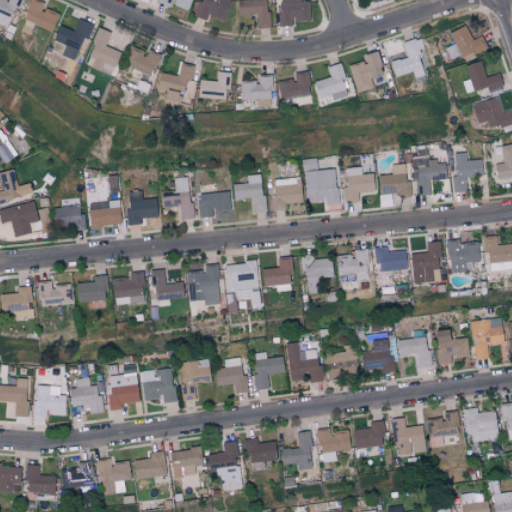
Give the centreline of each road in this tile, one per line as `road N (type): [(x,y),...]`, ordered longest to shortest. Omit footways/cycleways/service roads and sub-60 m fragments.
road 1 (residential): [(0,440),(59,446),(511,379)]
road 2 (residential): [(0,263),(511,214)]
road 3 (residential): [(90,0),(217,51),(273,56),(332,47),(468,0)]
